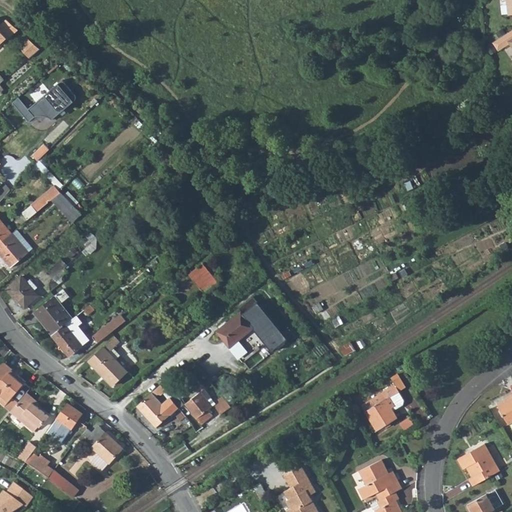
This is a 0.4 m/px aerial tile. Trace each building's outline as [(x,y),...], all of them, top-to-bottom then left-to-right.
[(0,46),(8,39),(8,40),(19,30),(7,20),(0,25),(0,46)] [(511,31),(495,42),(501,50),(511,41),(511,31)] [(29,57),(40,48),(29,39),(20,46),(29,57)] [(20,96),(14,102),(30,120),(36,115),(44,114),(50,116),(53,118),(76,100),(61,82),(30,107),(20,96)] [(52,145),(47,141),(35,153),(39,158),(52,145)] [(175,169),(185,181),(192,175),(189,173),(181,164),(175,169)] [(27,219),(51,200),(60,192),(57,190),(53,185),(20,212),(27,219)] [(51,200),(70,222),(79,215),(60,192),(51,200)] [(0,218),(0,241),(11,232),(0,218)] [(11,232),(0,241),(0,253),(10,266),(34,246),(17,227),(11,232)] [(51,277),(66,265),(60,259),(46,271),(51,277)] [(201,264),(190,273),(206,293),(220,281),(213,273),(210,275),(201,264)] [(14,294),(15,293),(26,305),(38,294),(34,290),(39,285),(31,278),(28,280),(22,274),(8,288),(14,294)] [(72,318),(60,303),(70,295),(64,288),(54,296),(53,295),(33,312),(52,334),(69,321),(70,320),(72,318)] [(95,309),(90,304),(72,318),(70,320),(74,325),(81,319),(82,321),(85,318),(83,316),(88,311),(89,313),(95,309)] [(218,330),(231,347),(254,327),(241,311),(218,330)] [(125,321),(120,315),(93,337),(97,343),(125,321)] [(52,334),(68,355),(81,345),(78,341),(83,337),(69,321),(52,334)] [(103,346),(88,360),(110,384),(125,371),(114,359),(119,354),(113,348),(119,342),(115,337),(103,346)] [(200,357),(194,362),(206,377),(212,373),(200,357)] [(0,394),(1,395),(0,395),(0,400),(5,406),(26,381),(13,370),(14,368),(4,360),(0,365),(0,394)] [(394,384),(398,390),(404,387),(398,377),(392,380),(394,384)] [(164,390),(170,398),(177,407),(178,409),(184,403),(181,400),(183,397),(179,393),(177,394),(166,380),(160,385),(164,390)] [(389,397),(398,390),(394,384),(362,405),(377,429),(398,416),(394,410),(392,407),(395,406),(389,397)] [(161,405),(153,396),(158,392),(160,393),(164,390),(160,385),(136,407),(156,427),(169,414),(177,407),(170,398),(161,405)] [(203,389),(185,404),(200,424),(215,413),(211,408),(215,404),(203,389)] [(392,407),(394,410),(403,404),(404,399),(398,390),(389,397),(395,406),(392,407)] [(25,394),(23,395),(31,401),(30,403),(34,406),(38,403),(25,393),(25,394)] [(34,406),(30,403),(31,401),(23,395),(9,412),(33,434),(38,428),(36,427),(46,416),(34,406)] [(220,402),(216,404),(223,412),(230,407),(222,397),(218,400),(220,402)] [(511,397),(499,405),(510,425),(511,423),(511,397)] [(63,440),(83,414),(68,403),(67,402),(58,416),(64,421),(60,426),(54,422),(48,430),(63,440)] [(402,422),(406,429),(415,423),(411,416),(402,422)] [(122,447),(98,426),(92,432),(87,428),(78,439),(82,442),(85,440),(100,454),(91,463),(100,472),(122,447)] [(25,462),(31,454),(35,448),(28,442),(17,457),(25,462)] [(468,475),(475,486),(502,470),(486,443),(459,458),(464,466),(467,465),(472,473),(468,475)] [(25,462),(45,475),(47,477),(52,470),(53,469),(31,454),(25,462)] [(370,503),(372,507),(398,494),(404,491),(398,478),(393,481),(385,464),(363,475),(370,490),(362,494),(367,504),(370,503)] [(288,511),(319,511),(312,497),(305,483),(312,480),(305,467),(287,476),(296,489),(289,492),(292,500),(289,502),(293,509),(288,511)] [(49,478),(73,497),(78,491),(52,470),(47,477),(49,478)] [(305,483),(312,497),(319,493),(312,480),(305,483)] [(0,511),(15,511),(24,506),(27,507),(32,500),(24,494),(8,483),(4,492),(3,492),(0,495),(0,511)] [(471,511),(494,511),(497,510),(496,509),(504,504),(496,490),(488,495),(488,494),(468,506),(471,511)] [(372,507),(374,511),(402,511),(398,504),(402,502),(398,494),(372,507)]
